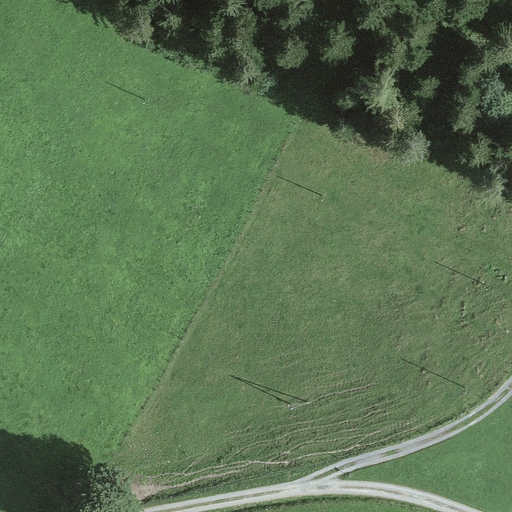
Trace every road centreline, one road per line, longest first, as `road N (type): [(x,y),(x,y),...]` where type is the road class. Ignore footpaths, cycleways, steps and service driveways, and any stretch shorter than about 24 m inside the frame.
road 1 (track): [(296,489),(439,436),(511,377)]
road 2 (track): [(296,489),(391,491),(459,511)]
road 3 (track): [(158,511),(296,489)]
